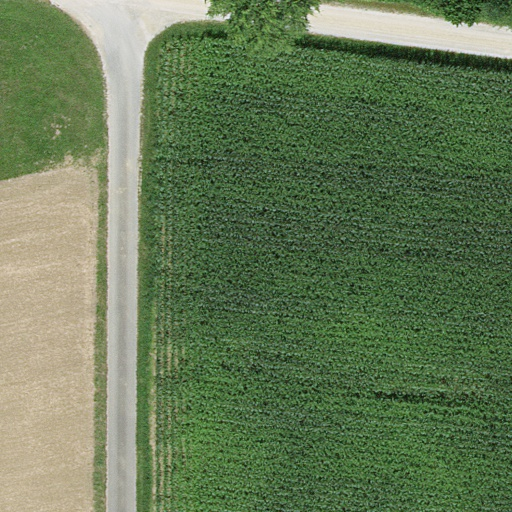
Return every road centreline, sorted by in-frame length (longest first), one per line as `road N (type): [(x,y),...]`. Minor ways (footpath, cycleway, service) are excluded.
road 1 (track): [(118,511),(112,0)]
road 2 (track): [(511,48),(171,0)]
